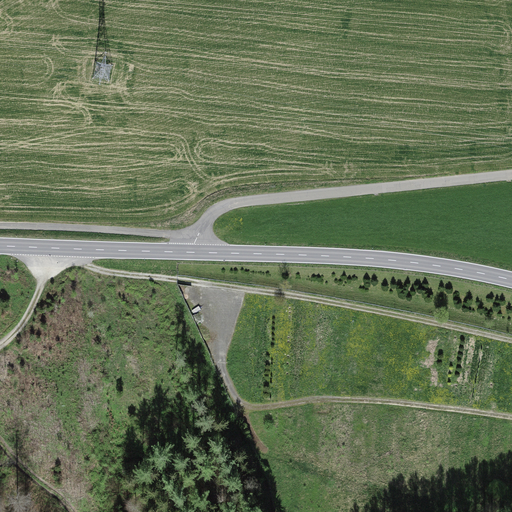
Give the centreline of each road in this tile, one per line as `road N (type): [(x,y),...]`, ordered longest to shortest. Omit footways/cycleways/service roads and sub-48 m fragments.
road 1 (track): [(82,249),(96,269),(216,285),(219,361),(243,405),(364,400),(511,417)]
road 2 (unclassified): [(190,252),(212,213),(236,202),(511,175)]
road 3 (primary): [(190,252),(347,256),(511,280)]
road 4 (track): [(216,285),(511,340)]
road 5 (track): [(197,235),(0,225)]
road 6 (primary): [(0,245),(190,252)]
